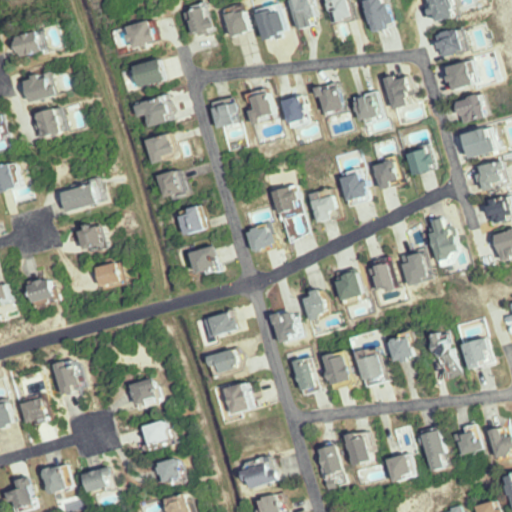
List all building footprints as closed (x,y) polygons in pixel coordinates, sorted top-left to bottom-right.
[(303,0),(303,22),(327,23),(327,0),(303,0)] [(341,0),(339,2),(352,27),(370,17),(360,0),(341,0)] [(381,0),(381,31),(402,31),(401,0),(381,0)] [(470,21),(466,0),(441,0),(442,1),(438,1),(442,26),(470,21)] [(228,31),(220,3),(192,11),(200,39),(228,31)] [(243,37),(263,37),(263,15),(243,15),(243,37)] [(173,44),(167,22),(137,30),(143,52),(173,44)] [(23,39),(30,61),(67,49),(60,27),(23,39)] [(453,60),(478,51),(470,29),(445,38),(453,60)] [(183,82),(177,61),(143,70),(149,92),(183,82)] [(483,62),(460,69),(468,94),(490,87),(483,62)] [(36,82),(43,106),(72,98),(65,75),(54,79),(53,77),(36,82)] [(396,81),(401,111),(427,107),(422,77),(396,81)] [(340,118),(359,112),(350,86),(331,93),(340,118)] [(288,120),(281,93),(261,99),(268,125),(288,120)] [(366,101),(375,125),(397,117),(388,93),(366,101)] [(466,104),(473,128),(503,119),(495,95),(466,104)] [(304,128),(323,120),(313,97),(294,105),(304,128)] [(187,125),(185,107),(175,108),(175,103),(150,106),(152,121),(158,120),(159,129),(187,125)] [(227,104),(227,128),(253,128),(253,104),(227,104)] [(44,117),(53,143),(78,134),(69,108),(44,117)] [(0,141),(19,138),(16,118),(0,121),(0,141)] [(484,163),(511,154),(511,147),(506,128),(476,137),(484,163)] [(169,166),(194,158),(187,135),(161,143),(169,166)] [(447,173),(440,152),(423,157),(430,178),(447,173)] [(387,168),(394,191),(415,184),(407,161),(387,168)] [(511,162),(485,171),(492,196),(511,190),(511,162)] [(6,195),(31,193),(30,167),(5,169),(6,195)] [(179,202),(199,197),(193,173),(173,178),(179,202)] [(356,181),(363,205),(384,198),(377,175),(356,181)] [(78,216),(116,205),(110,185),(72,196),(78,216)] [(310,189),(285,195),(296,242),(322,236),(310,189)] [(350,222),(350,199),(326,199),(326,222),(350,222)] [(499,228),(511,224),(511,199),(493,205),(499,228)] [(194,210),(193,235),(217,236),(218,211),(194,210)] [(449,237),(443,238),(448,264),(473,260),(466,220),(447,223),(449,237)] [(121,248),(113,224),(88,232),(96,256),(121,248)] [(291,247),(285,227),(257,235),(263,255),(291,247)] [(511,236),(503,240),(511,261),(511,236)] [(211,277),(234,269),(227,249),(204,257),(211,277)] [(424,289),(446,281),(437,255),(415,263),(424,289)] [(379,270),(386,293),(409,286),(403,263),(379,270)] [(138,286),(135,266),(111,269),(114,289),(138,286)] [(344,280),(351,302),(378,293),(371,271),(344,280)] [(38,287),(41,305),(70,300),(66,281),(38,287)] [(28,305),(21,285),(1,292),(8,311),(28,305)] [(346,311),(336,290),(316,299),(326,320),(346,311)] [(318,335),(308,311),(288,319),(298,343),(318,335)] [(253,330),(251,313),(223,317),(226,335),(253,330)] [(450,378),(472,373),(463,339),(455,341),(453,332),(439,335),(450,378)] [(400,338),(405,362),(431,358),(426,333),(400,338)] [(504,365),(502,341),(478,342),(480,367),(504,365)] [(233,373),(257,368),(252,348),(220,356),(223,367),(232,365),(233,373)] [(377,379),(398,377),(394,348),(374,351),(377,379)] [(367,380),(359,350),(335,356),(344,386),(367,380)] [(76,394),(100,387),(90,358),(67,365),(76,394)] [(331,391),(328,358),(311,359),(314,392),(331,391)] [(146,404),(175,398),(171,377),(142,384),(146,404)] [(235,390),(243,415),(267,408),(260,383),(235,390)] [(0,404),(2,429),(27,426),(24,401),(0,403),(0,404)] [(188,438),(179,418),(152,430),(161,450),(188,438)] [(511,456),(511,428),(502,431),(509,457),(511,456)] [(463,466),(456,430),(434,434),(442,471),(463,466)] [(494,430),(468,435),(472,454),(498,449),(494,430)] [(384,433),(357,435),(359,464),(385,463),(384,433)] [(344,474),(357,471),(351,445),(328,451),(338,489),(348,486),(344,474)] [(398,460),(405,483),(429,476),(422,453),(398,460)] [(198,478),(194,459),(167,463),(171,482),(198,478)] [(285,460),(257,460),(257,485),(295,485),(295,470),(285,470),(285,460)] [(87,487),(81,463),(51,471),(58,495),(87,487)] [(128,486),(124,468),(96,474),(100,492),(128,486)] [(50,509),(47,478),(20,481),(24,511),(50,509)] [(177,500),(181,511),(206,511),(200,492),(177,500)] [(262,501),(265,511),(292,511),(286,494),(262,501)] [(491,511),(511,511),(511,500),(490,505),(491,511)]
